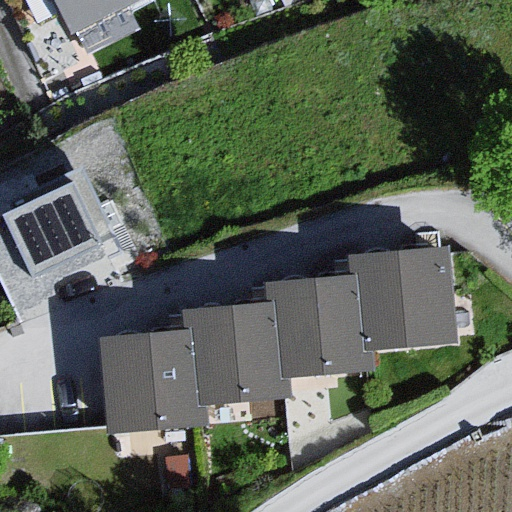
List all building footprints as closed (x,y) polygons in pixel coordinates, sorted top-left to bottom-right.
[(140,0),(45,0),(64,43),(145,11),(140,0)] [(89,177),(0,217),(0,280),(18,320),(131,268),(89,177)] [(355,259),(356,282),(362,352),(455,350),(445,254),(355,259)] [(271,288),(273,314),(278,381),(364,378),(362,352),(356,282),(271,288)] [(187,320),(189,340),(194,408),(280,406),(278,381),(273,314),(187,320)] [(189,340),(102,345),(106,439),(195,434),(194,408),(189,340)]
